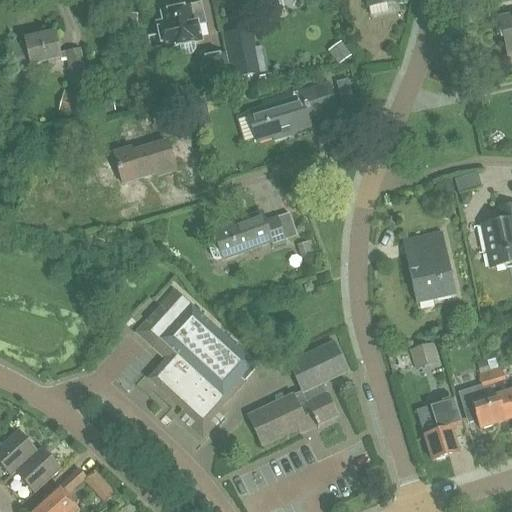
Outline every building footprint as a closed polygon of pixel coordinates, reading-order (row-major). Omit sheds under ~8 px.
[(195,43),(197,43),(198,42),(202,41),(198,25),(205,23),(201,4),(163,13),(165,24),(157,25),(160,36),(148,39),(151,51),(163,49),(171,47),(171,49),(180,47),(181,53),(187,56),(193,55),(197,49),(195,43)] [(511,55),(511,15),(500,18),(508,56),(511,55)] [(73,86),(88,82),(81,50),(60,55),(56,34),(26,40),(27,47),(4,52),(8,72),(68,59),(73,86)] [(233,79),(267,73),(262,47),(228,53),(233,79)] [(208,90),(233,84),(226,55),(201,61),(208,90)] [(310,127),(307,118),(337,109),(329,84),(299,93),(301,98),(248,114),(257,143),(310,127)] [(87,119),(93,98),(66,91),(59,112),(87,119)] [(353,92),(342,95),(345,107),(357,104),(353,92)] [(95,116),(112,112),(109,98),(92,102),(94,109),(95,116)] [(190,98),(156,105),(159,115),(179,109),(183,123),(195,120),(190,98)] [(122,139),(93,148),(100,172),(115,167),(121,188),(176,172),(166,135),(124,147),(122,139)] [(511,206),(502,209),(504,223),(484,227),(493,269),(511,265),(511,206)] [(218,260),(223,258),(224,260),(272,243),(273,247),(286,243),(278,218),(266,223),(262,213),(213,231),(218,243),(212,245),(210,249),(214,258),(218,260)] [(416,303),(456,294),(442,235),(417,241),(420,253),(406,256),(416,303)] [(221,409),(259,368),(199,314),(200,313),(175,290),(159,307),(163,311),(151,324),(147,321),(135,334),(167,363),(151,380),(184,410),(178,416),(204,440),(227,414),(221,409)] [(323,385),(348,373),(335,345),(291,365),(303,392),(249,417),(263,447),(300,430),(301,434),(337,416),(323,385)] [(477,363),(481,376),(479,377),(483,387),(459,394),(464,410),(474,407),(481,430),(506,423),(490,371),(487,360),(477,363)] [(500,368),(490,371),(506,423),(511,420),(511,385),(508,387),(502,368),(500,368)] [(139,393),(148,373),(139,369),(130,389),(139,393)] [(433,461),(458,454),(451,430),(459,428),(450,400),(432,405),(440,433),(426,437),(433,461)] [(0,464),(11,477),(42,449),(37,453),(18,432),(0,448),(0,464)] [(295,456),(302,472),(323,463),(316,447),(295,456)] [(42,449),(11,477),(12,477),(16,473),(35,494),(61,470),(42,449)] [(70,495),(88,478),(80,469),(61,486),(70,495)] [(76,511),(78,511),(57,488),(29,511),(76,511)]
